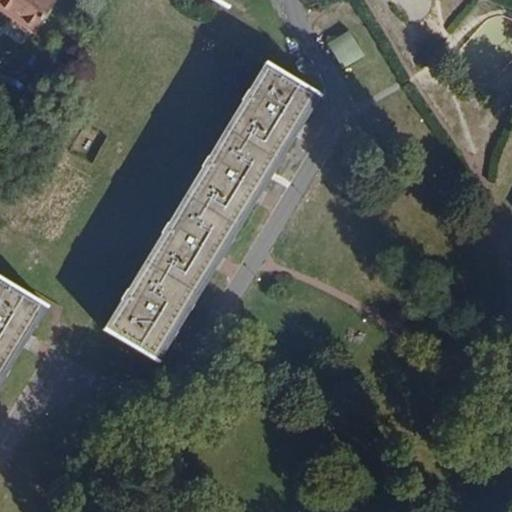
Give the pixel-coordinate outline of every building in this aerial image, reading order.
[(0,0),(0,7),(12,16),(15,12),(36,27),(54,0),(0,0)] [(15,12),(12,16),(33,31),(36,27),(15,12)] [(328,44),(340,67),(360,57),(348,34),(328,44)] [(264,62),(102,329),(155,362),(319,95),(264,62)] [(0,279),(0,380),(45,305),(0,279)]
